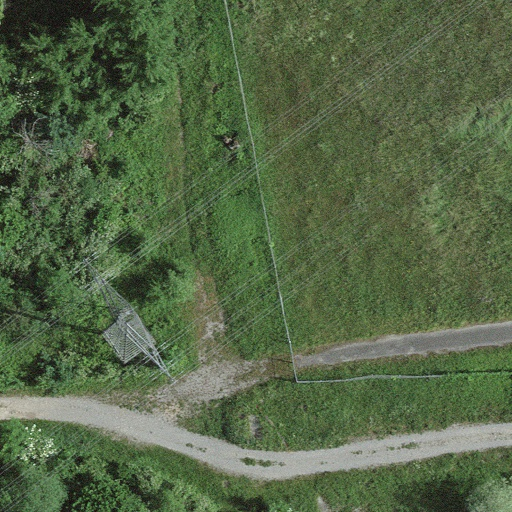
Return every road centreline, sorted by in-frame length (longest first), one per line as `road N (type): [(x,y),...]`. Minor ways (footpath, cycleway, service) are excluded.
road 1 (track): [(511,339),(290,359),(165,393),(116,417)]
road 2 (track): [(215,377),(175,0)]
